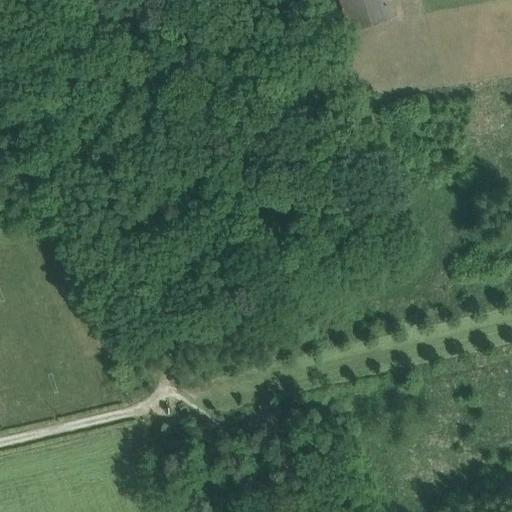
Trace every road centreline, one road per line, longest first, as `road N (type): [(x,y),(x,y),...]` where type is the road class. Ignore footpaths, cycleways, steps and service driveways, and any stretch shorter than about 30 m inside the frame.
road 1 (track): [(174,399),(511,320)]
road 2 (track): [(174,399),(0,444)]
